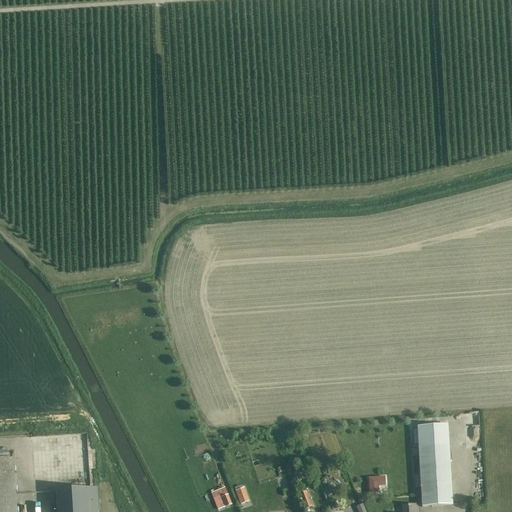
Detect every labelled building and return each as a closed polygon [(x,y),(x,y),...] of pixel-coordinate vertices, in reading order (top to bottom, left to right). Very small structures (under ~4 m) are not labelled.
[(470,422),(471,430),(479,428),(478,420),(470,422)] [(452,505),(447,425),(417,427),(422,507),(452,505)] [(196,456),(205,454),(199,435),(190,437),(196,456)] [(16,511),(13,459),(0,459),(0,511),(16,511)] [(302,470),(293,474),(295,479),(304,475),(302,470)] [(282,492),(288,490),(286,484),(280,486),(282,492)] [(329,485),(325,491),(329,494),(334,489),(329,485)] [(55,491),(56,511),(97,511),(96,488),(55,491)] [(244,488),(236,491),(241,505),(249,502),(244,488)] [(306,492),(299,494),(304,510),(311,507),(306,492)] [(227,496),(222,498),(227,508),(231,506),(227,496)]
